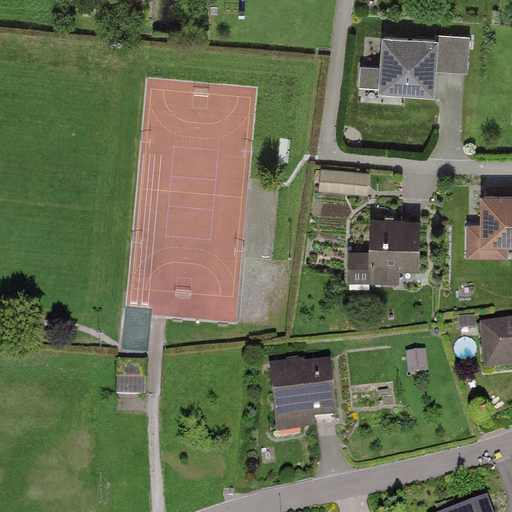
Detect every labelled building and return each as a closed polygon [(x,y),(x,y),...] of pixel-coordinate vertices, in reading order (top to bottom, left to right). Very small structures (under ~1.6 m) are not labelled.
[(142,0),(115,0),(115,15),(142,17),(142,0)] [(436,96),(437,75),(470,77),(473,37),(436,35),(435,41),(385,37),(380,92),(436,96)] [(371,174),(320,173),(319,196),(371,198),(371,174)] [(508,260),(509,247),(511,247),(511,198),(484,197),(483,230),(469,229),(468,259),(508,260)] [(421,281),(423,223),(372,221),(370,279),(421,281)] [(511,325),(482,328),(485,371),(511,369),(511,325)] [(145,367),(120,365),(118,392),(143,394),(145,367)] [(333,365),(272,370),(278,434),(317,431),(316,419),(337,417),(333,365)] [(492,511),(489,501),(458,511),(492,511)]
